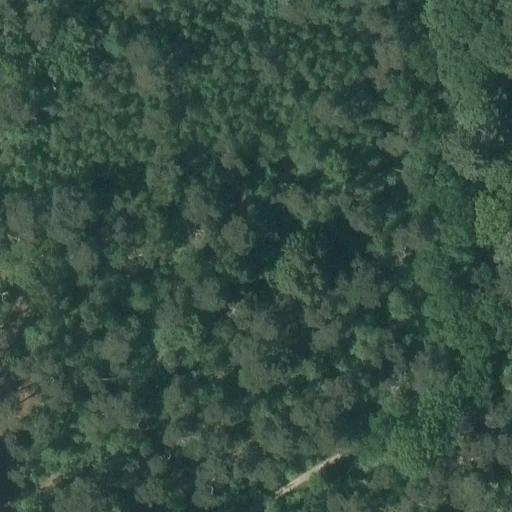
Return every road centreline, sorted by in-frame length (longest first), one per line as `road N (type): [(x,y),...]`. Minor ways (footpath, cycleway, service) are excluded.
road 1 (track): [(416,376),(385,0)]
road 2 (track): [(230,511),(416,376)]
road 3 (unknown): [(124,511),(84,488),(0,500)]
